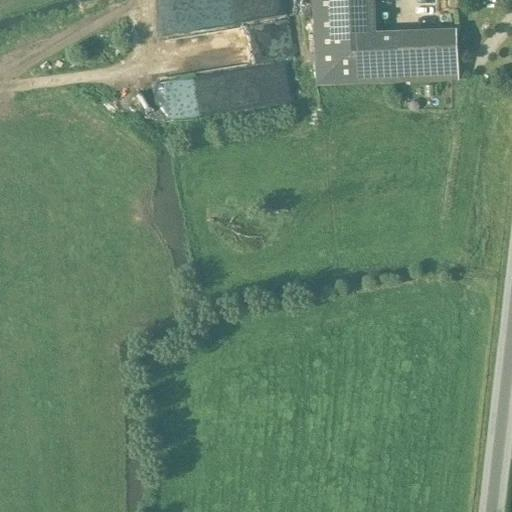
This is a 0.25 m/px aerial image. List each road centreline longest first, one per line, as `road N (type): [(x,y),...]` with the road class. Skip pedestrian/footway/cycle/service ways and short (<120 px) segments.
road 1 (secondary): [(491,511),(511,326)]
road 2 (track): [(0,87),(125,71)]
